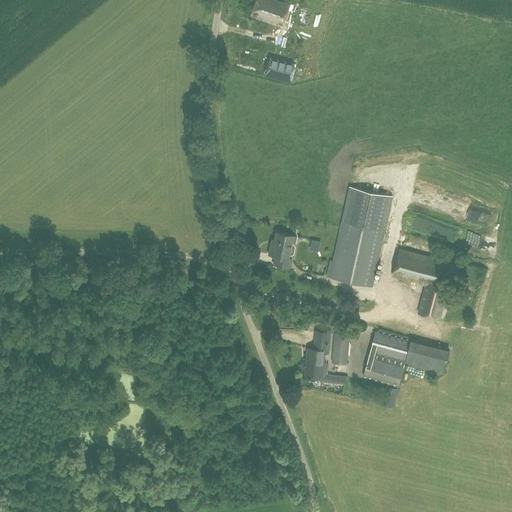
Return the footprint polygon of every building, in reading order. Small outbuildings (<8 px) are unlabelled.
[(288,5),(275,0),(255,0),(250,16),(281,27),(288,5)] [(269,59),(265,75),(288,81),(292,65),(269,59)] [(372,287),(384,231),(392,196),(349,187),(342,222),(334,262),(331,261),(327,277),(372,287)] [(288,259),(293,236),(277,233),(275,240),(273,240),(269,255),(276,257),(274,265),(291,269),(293,260),(288,259)] [(487,253),(496,255),(499,243),(490,240),(487,253)] [(450,264),(400,250),(393,276),(426,286),(418,314),(439,320),(447,293),(442,292),(450,264)] [(453,344),(445,397),(471,401),(481,331),(464,328),(461,346),(453,344)] [(402,373),(410,340),(376,330),(363,377),(398,388),(402,373)] [(308,349),(306,378),(346,382),(347,376),(328,374),(329,365),(323,364),(324,349),(330,349),(331,333),(316,332),(315,350),(308,349)] [(347,364),(350,342),(351,334),(334,332),(333,341),(330,362),(347,364)]
